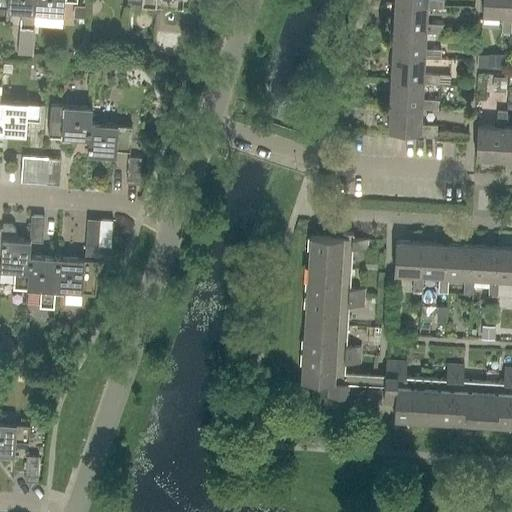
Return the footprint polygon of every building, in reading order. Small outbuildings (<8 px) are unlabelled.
[(36,13),(36,0),(9,0),(9,11),(23,12),(22,29),(20,28),(17,59),(33,61),(36,22),(37,13),(36,13)] [(78,0),(36,0),(36,13),(37,13),(64,15),(65,1),(78,2),(78,0)] [(395,0),(395,4),(427,5),(427,8),(444,9),(444,0),(395,0)] [(511,16),(509,16),(509,0),(483,0),(483,15),(503,16),(502,32),(511,32),(511,18),(511,16)] [(426,24),(427,8),(427,5),(395,4),(394,29),(426,30),(426,33),(442,34),(443,25),(426,24)] [(76,7),(75,18),(85,19),(85,7),(76,7)] [(394,29),(392,54),(425,56),(424,58),(441,59),(441,50),(425,49),(426,33),(426,30),(394,29)] [(425,56),(392,54),(391,79),(423,81),(423,83),(440,84),(440,75),(424,74),(424,58),(425,56)] [(489,56),(489,66),(502,67),(502,57),(489,56)] [(495,77),(495,88),(506,89),(506,78),(495,77)] [(391,79),(390,104),(422,106),(422,108),(438,109),(439,100),(422,99),(423,83),(423,81),(391,79)] [(0,102),(0,133),(26,136),(27,121),(41,122),(42,104),(1,101),(0,101),(0,102)] [(49,137),(90,140),(90,139),(92,124),(93,107),(52,104),(49,137)] [(422,106),(390,104),(388,130),(419,132),(419,134),(437,135),(437,125),(421,124),(422,108),(422,106)] [(476,158),(502,159),(503,127),(506,127),(507,110),(497,110),(496,127),(477,126),(476,158)] [(90,139),(90,140),(89,156),(118,158),(119,144),(132,145),(133,126),(92,124),(90,139)] [(502,159),(511,159),(511,127),(506,127),(503,127),(502,159)] [(143,157),(129,156),(128,182),(142,183),(143,157)] [(22,182),(34,183),(36,157),(23,157),(22,182)] [(34,183),(47,183),(48,158),(36,157),(34,183)] [(48,158),(47,183),(60,184),(61,159),(48,158)] [(32,216),(31,241),(32,243),(44,244),(46,217),(32,216)] [(112,247),(114,221),(100,220),(98,247),(112,247)] [(31,256),(32,243),(31,241),(16,240),(17,228),(13,224),(4,223),(4,230),(2,256),(1,272),(15,273),(14,289),(27,290),(30,257),(31,256)] [(309,266),(352,269),(353,249),(368,250),(369,240),(311,236),(309,266)] [(424,292),(424,276),(421,275),(423,243),(397,242),(395,274),(415,275),(414,292),(424,292)] [(448,244),(423,243),(421,275),(424,276),(440,276),(439,293),(449,293),(449,277),(446,277),(448,244)] [(473,246),(448,244),(446,277),(449,277),(465,278),(465,294),(474,295),(475,278),(471,278),(473,246)] [(499,296),(500,279),(496,279),(498,247),(473,246),(471,278),(475,278),(491,279),(490,295),(499,296)] [(496,279),(500,279),(511,280),(511,247),(498,247),(496,279)] [(57,258),(31,256),(30,257),(27,290),(42,290),(41,307),(55,308),(56,292),(55,291),(57,258)] [(99,261),(57,258),(55,291),(56,292),(84,293),(85,278),(98,279),(99,261)] [(309,266),(307,295),(365,298),(366,290),(351,289),(352,269),(309,266)] [(307,295),(305,323),(348,326),(350,306),(365,307),(365,298),(307,295)] [(305,323),(304,352),(362,356),(362,347),(347,346),(348,326),(305,323)] [(362,356),(304,352),(302,381),(330,383),(329,397),(359,399),(360,385),(345,384),(346,363),(361,364),(362,356)] [(387,361),(386,376),(397,377),(407,377),(408,362),(387,361)] [(424,421),(453,423),(456,365),(448,364),(447,380),(427,378),(424,421)] [(456,365),(453,423),(482,425),(484,382),(464,381),(465,365),(456,365)] [(484,382),(482,425),(510,427),(511,397),(511,368),(505,368),(504,383),(484,382)] [(396,403),(397,377),(386,376),(384,402),(396,403)] [(427,378),(407,377),(397,377),(396,403),(395,419),(424,421),(427,378)] [(0,455),(15,456),(16,441),(30,442),(31,424),(0,422),(0,455)] [(39,456),(27,456),(26,481),(38,482),(39,456)]
